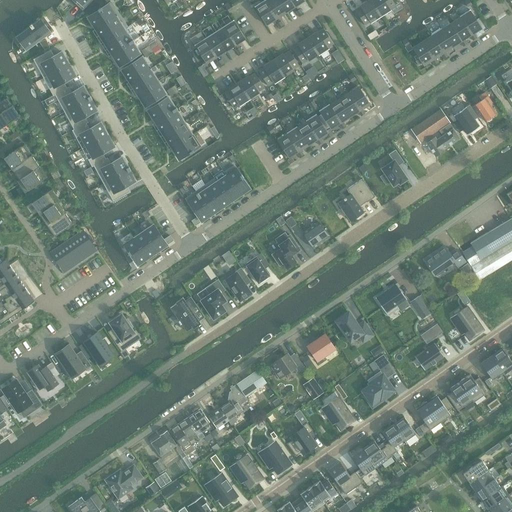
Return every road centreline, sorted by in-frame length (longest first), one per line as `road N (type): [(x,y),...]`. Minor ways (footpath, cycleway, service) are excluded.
road 1 (residential): [(0,480),(511,128)]
road 2 (residential): [(36,511),(511,178)]
road 3 (residential): [(247,511),(511,323)]
road 4 (residential): [(190,245),(60,25)]
road 5 (residential): [(395,107),(190,245)]
road 6 (residential): [(190,245),(0,375)]
road 7 (residential): [(509,30),(395,107)]
road 8 (residential): [(329,3),(216,76)]
road 9 (residential): [(329,3),(395,107)]
